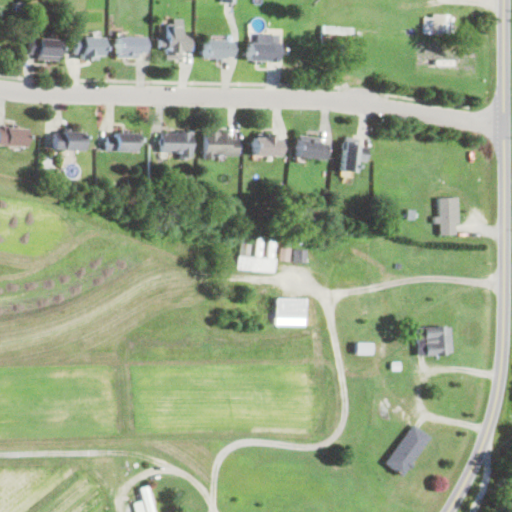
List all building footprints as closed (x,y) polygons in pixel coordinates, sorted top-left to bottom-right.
[(453,18),(452,33),(448,33),(448,36),(423,35),(423,18),(432,18),(432,15),(448,15),(448,18),(453,18)] [(353,29),(352,43),(320,41),(321,26),(353,28),(353,29)] [(189,36),(189,51),(180,51),(180,59),(164,59),(164,49),(157,49),(157,39),(165,40),(166,27),(181,27),(181,36),(189,36)] [(101,38),(101,57),(97,57),(97,60),(88,60),(88,59),(80,58),(80,55),(72,55),(72,37),(101,38)] [(146,41),(145,54),(137,54),(137,59),(115,58),(116,37),(146,38),(146,41)] [(58,40),(57,61),(35,60),(35,55),(27,54),(28,53),(28,38),(58,40)] [(232,47),(232,58),(221,58),(221,62),(215,62),(215,59),(202,59),(202,50),(204,50),(204,40),(224,41),(224,42),(232,42),(232,47)] [(278,50),(277,63),(265,63),(265,61),(259,61),(259,64),(254,64),(254,61),(247,61),(247,43),(278,44),(278,50)] [(24,134),(24,147),(0,146),(0,126),(4,127),(4,128),(25,129),(24,134)] [(191,131),(191,157),(185,157),(185,161),(178,161),(178,153),(159,153),(159,134),(174,134),(174,133),(180,133),(180,131),(191,131)] [(82,132),(82,151),(61,151),(61,150),(52,150),(52,134),(62,134),(62,132),(82,132)] [(237,152),(236,157),(212,156),(212,160),(203,160),(203,132),(218,132),(218,134),(229,134),(228,140),(237,140),(237,152)] [(139,134),(139,146),(134,146),(134,152),(104,152),(104,137),(114,137),(114,133),(139,134)] [(274,134),(274,140),(281,140),(281,157),(252,156),(252,138),(263,138),(263,134),(274,134)] [(325,156),(324,161),(294,157),(297,136),(320,139),(319,144),(327,145),(325,156)] [(366,152),(364,163),(355,162),(354,166),(356,166),(355,171),(354,171),(353,174),(339,171),(342,151),(341,148),(341,145),(343,143),(344,137),(356,139),(358,140),(357,147),(366,148),(366,152)] [(110,181),(110,189),(102,188),(102,181),(110,181)] [(459,224),(455,224),(456,235),(439,236),(438,224),(433,224),(433,217),(438,217),(437,199),(457,198),(459,224)] [(415,210),(414,221),(406,220),(407,209),(415,210)] [(261,258),(266,258),(268,239),(274,239),(275,239),(273,259),(275,259),(273,273),(235,270),(238,240),(250,241),(248,258),(254,258),(256,238),(263,238),(261,258)] [(291,247),(289,261),(278,259),(280,246),(291,247)] [(304,262),(292,261),(293,248),(305,250),(304,262)] [(305,302),(304,319),(274,318),(274,299),(305,299),(305,302)] [(445,326),(445,328),(450,328),(452,353),(447,353),(447,354),(417,356),(415,328),(445,326)] [(372,342),(372,356),(357,356),(357,342),(372,342)] [(400,371),(391,371),(391,363),(400,362),(400,371)] [(430,438),(400,477),(383,464),(412,425),(430,438)] [(154,511),(145,511),(139,489),(148,486),(154,511)]
